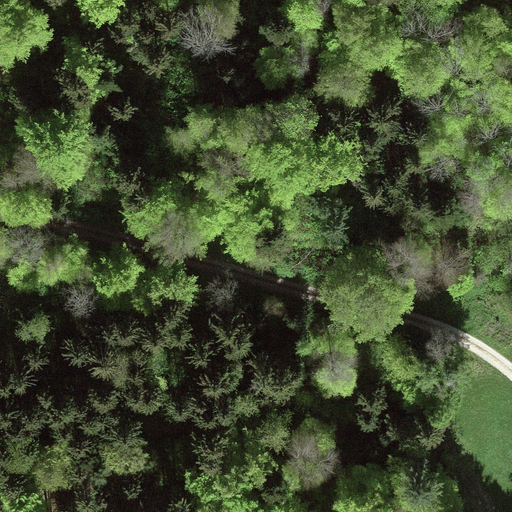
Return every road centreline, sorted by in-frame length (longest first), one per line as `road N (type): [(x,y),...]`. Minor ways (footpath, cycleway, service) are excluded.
road 1 (track): [(511,372),(413,320),(0,209)]
road 2 (track): [(511,235),(293,244),(193,263)]
